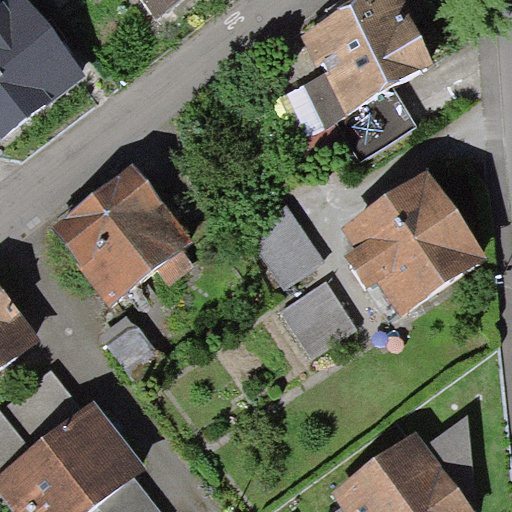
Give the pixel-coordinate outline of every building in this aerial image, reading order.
[(2,0),(8,7),(0,13),(0,146),(9,157),(101,84),(33,0),(2,0)] [(194,0),(138,0),(158,27),(194,0)] [(439,66),(404,0),(362,0),(296,34),(302,46),(264,65),(303,140),(338,121),(358,159),(417,129),(396,89),(439,66)] [(136,166),(54,228),(112,304),(155,271),(167,287),(197,265),(184,248),(193,241),(136,166)] [(429,170),(345,227),(358,247),(346,255),(368,288),(378,282),(402,318),(489,259),(429,170)] [(288,211),(249,238),(286,293),(325,266),(288,211)] [(0,373),(45,340),(0,280),(0,373)] [(326,281),(281,310),(313,359),(358,331),(326,281)] [(140,326),(107,348),(136,390),(169,368),(140,326)] [(0,471),(3,475),(0,477),(0,490),(17,511),(162,511),(135,478),(147,469),(96,405),(88,412),(54,369),(0,411),(0,471)] [(468,511),(416,437),(331,497),(342,511),(468,511)]
